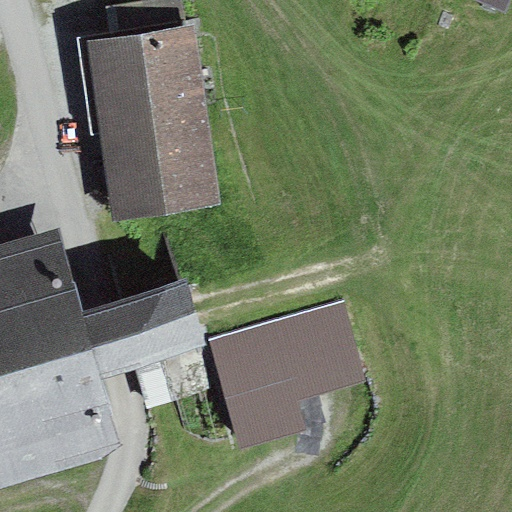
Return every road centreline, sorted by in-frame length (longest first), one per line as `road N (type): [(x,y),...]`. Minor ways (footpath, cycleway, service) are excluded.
road 1 (track): [(8,0),(123,381),(128,434),(105,511)]
road 2 (track): [(328,452),(224,511)]
